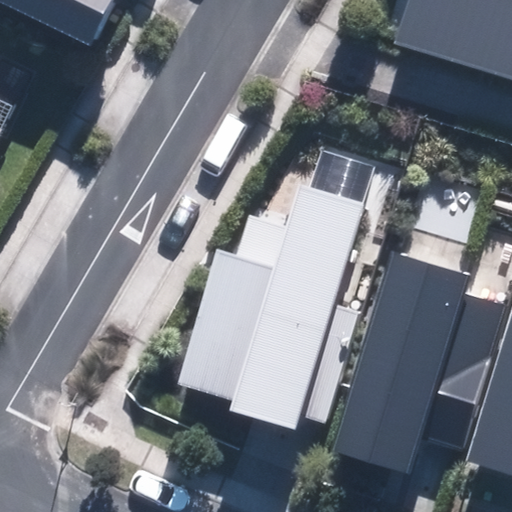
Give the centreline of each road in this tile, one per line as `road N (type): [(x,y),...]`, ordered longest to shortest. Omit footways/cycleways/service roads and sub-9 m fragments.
road 1 (residential): [(222,24),(0,433)]
road 2 (residential): [(222,24),(511,113)]
